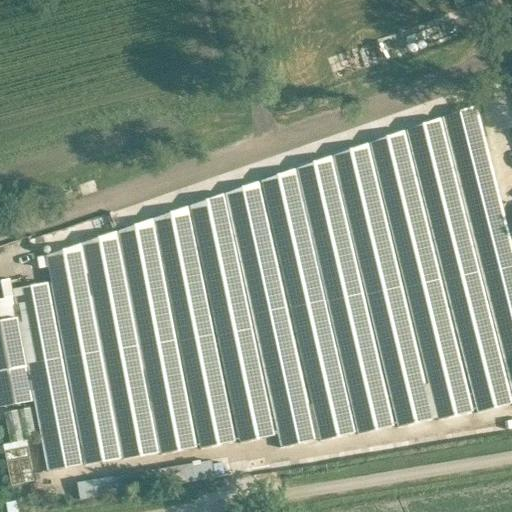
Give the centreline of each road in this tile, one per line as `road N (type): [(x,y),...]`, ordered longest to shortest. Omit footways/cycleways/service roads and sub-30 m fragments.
road 1 (track): [(0,228),(511,67)]
road 2 (unclassified): [(267,511),(511,471)]
road 3 (track): [(248,152),(223,0)]
